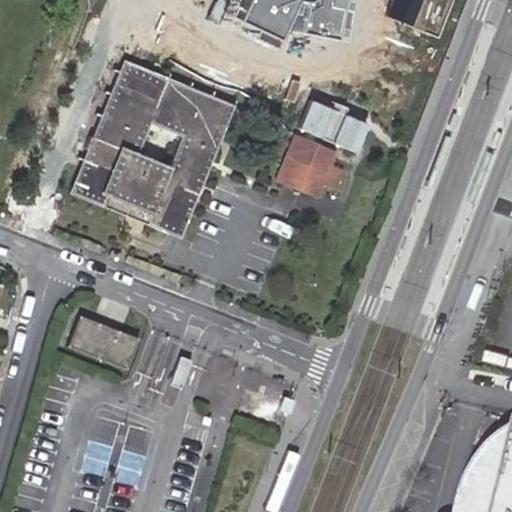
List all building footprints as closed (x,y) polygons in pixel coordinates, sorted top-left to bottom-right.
[(242,0),(233,18),(273,35),(292,0),(302,0),(295,30),(332,37),(338,0),(242,0)] [(162,84),(166,73),(123,55),(118,65),(162,84)] [(186,185),(195,189),(233,101),(166,73),(162,84),(118,65),(80,156),(95,162),(88,181),(152,208),(148,219),(167,227),(168,228),(186,185)] [(297,131),(362,151),(372,120),(307,100),(297,131)] [(281,179),(297,136),(293,135),(276,177),(281,179)] [(333,152),(297,136),(281,179),(316,193),(323,176),(336,181),(343,163),(330,158),(333,152)] [(68,185),(148,219),(152,208),(88,181),(95,162),(80,156),(68,185)] [(178,232),(195,189),(186,185),(168,228),(178,232)] [(137,347),(77,325),(65,357),(125,379),(137,347)] [(511,511),(511,414),(507,414),(504,423),(497,426),(493,430),(485,436),(477,444),(465,462),(459,471),(453,493),(447,511),(511,511)]
